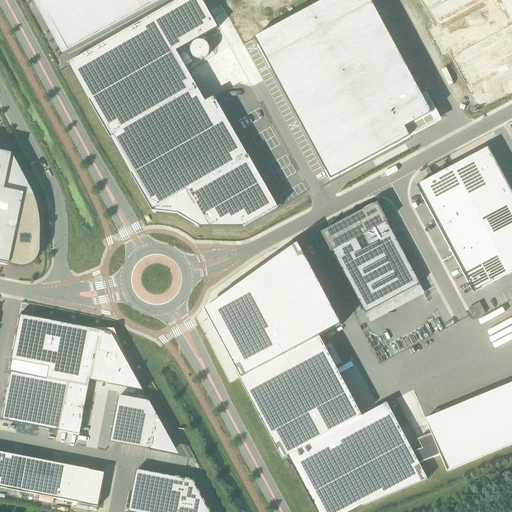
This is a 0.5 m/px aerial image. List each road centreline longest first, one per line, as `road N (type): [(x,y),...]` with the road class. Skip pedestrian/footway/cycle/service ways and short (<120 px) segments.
road 1 (unknown): [(297,223),(364,355),(388,374),(473,339),(460,312),(511,279)]
road 2 (tertiary): [(140,253),(5,0)]
road 3 (tertiary): [(286,511),(179,300)]
road 4 (tertiary): [(162,310),(277,511)]
road 5 (residential): [(185,270),(249,248),(389,174)]
road 6 (residential): [(60,294),(56,201),(0,91)]
road 7 (unclassified): [(389,174),(460,312)]
road 8 (residential): [(389,174),(511,110)]
